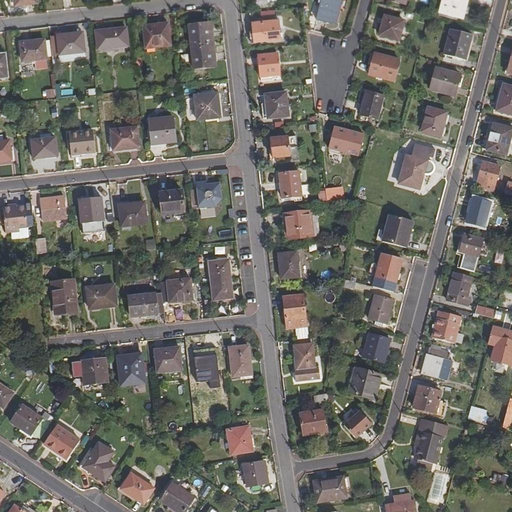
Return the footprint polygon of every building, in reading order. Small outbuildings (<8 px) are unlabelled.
[(319,0),(315,20),(333,25),(339,0),(319,0)] [(456,18),(461,19),(465,0),(441,0),(438,13),(456,18)] [(377,36),(396,41),(401,23),(383,18),(377,36)] [(255,41),(281,38),(279,20),(253,23),(255,41)] [(196,21),(188,22),(190,46),(212,44),(210,24),(197,25),(196,21)] [(143,47),(169,45),(166,22),(141,25),(143,47)] [(96,48),(126,45),(124,27),(94,30),(96,48)] [(443,56),(463,61),(470,36),(449,30),(443,56)] [(83,50),(81,31),(49,35),(51,54),(83,50)] [(20,62),(44,59),(42,40),(18,43),(20,62)] [(212,44),(190,46),(192,65),(202,64),(202,60),(214,59),(212,44)] [(261,77),(279,75),(277,54),(259,55),(261,77)] [(367,76),(392,82),(397,61),(373,55),(367,76)] [(428,91),(453,97),(458,75),(433,69),(428,91)] [(54,82),(54,91),(61,90),(61,98),(71,97),(70,82),(54,82)] [(498,112),(511,115),(511,87),(503,85),(500,96),(502,97),(498,112)] [(54,97),(53,89),(41,89),(42,98),(54,97)] [(267,117),(280,116),(282,117),(285,117),(287,115),(288,114),(286,91),(265,94),(266,105),(267,117)] [(196,119),(220,117),(217,93),(193,95),(196,119)] [(359,117),(378,121),(384,98),(366,93),(359,117)] [(419,131),(438,137),(444,113),(425,108),(419,131)] [(149,139),(174,137),(171,113),(147,115),(149,139)] [(488,148),(507,154),(510,141),(511,134),(511,127),(495,123),(488,148)] [(111,147),(137,145),(135,124),(109,127),(111,147)] [(396,134),(409,137),(411,131),(397,127),(396,134)] [(69,152),(93,149),(90,128),(67,130),(69,152)] [(326,149),(357,158),(363,137),(332,128),(326,149)] [(32,156),(55,153),(53,135),(49,135),(38,136),(30,137),(32,156)] [(273,156),(290,155),(287,136),(271,137),(273,156)] [(0,158),(10,157),(8,139),(0,139),(0,158)] [(412,144),(408,158),(405,157),(398,184),(418,189),(422,174),(424,174),(426,174),(429,173),(429,172),(430,171),(430,169),(430,167),(430,165),(429,164),(427,163),(426,163),(427,158),(431,159),(433,150),(412,144)] [(476,186),(493,191),(496,178),(500,179),(502,171),(499,170),(500,166),(483,161),(476,186)] [(282,196),(301,194),(298,170),(279,173),(282,196)] [(220,196),(218,180),(205,181),(204,178),(194,179),(195,186),(189,186),(191,207),(197,206),(214,204),(220,196)] [(160,213),(183,210),(180,188),(158,190),(160,213)] [(325,202),(342,200),(341,188),(324,190),(325,202)] [(41,217),(66,215),(63,194),(39,196),(41,217)] [(100,195),(79,198),(82,231),(103,229),(100,195)] [(467,221),(484,227),(491,202),(473,198),(467,221)] [(120,224),(145,222),(143,200),(118,203),(120,224)] [(10,204),(1,205),(4,231),(10,230),(11,237),(28,235),(25,215),(32,214),(30,201),(24,202),(24,205),(10,207),(10,204)] [(288,238),(315,235),(312,209),(289,212),(290,230),(287,231),(288,238)] [(381,242),(405,248),(412,221),(388,215),(381,242)] [(36,250),(45,249),(44,233),(34,235),(36,250)] [(473,272),(477,258),(482,239),(464,234),(461,243),(459,253),(463,254),(462,256),(459,268),(473,272)] [(145,241),(145,250),(154,249),(154,240),(145,241)] [(282,278),(301,276),(300,264),(297,264),(296,252),(279,253),(282,278)] [(372,287),(392,292),(400,259),(380,254),(372,287)] [(209,278),(228,275),(226,256),(207,258),(209,278)] [(466,304),(468,304),(469,298),(465,297),(471,277),(454,273),(447,299),(466,304)] [(167,299),(191,296),(189,275),(165,278),(167,299)] [(211,296),(230,294),(228,275),(209,278),(211,296)] [(54,312),(76,309),(73,277),(51,279),(54,312)] [(341,286),(352,289),(354,282),(342,279),(341,286)] [(88,306),(115,303),(113,282),(86,285),(88,306)] [(129,315),(156,312),(154,291),(126,294),(129,315)] [(314,294),(314,309),(322,308),(321,293),(314,294)] [(309,337),(308,326),(304,294),(284,296),(288,329),(297,327),(298,338),(309,337)] [(383,323),(385,324),(391,300),(374,295),(368,319),(374,320),(383,323)] [(468,312),(475,314),(477,307),(468,304),(466,304),(465,311),(468,312)] [(475,314),(494,319),(496,311),(477,307),(475,314)] [(434,338),(457,345),(464,318),(439,311),(437,319),(436,322),(434,331),(436,331),(434,338)] [(511,357),(511,350),(511,347),(511,331),(492,326),(487,344),(494,346),(490,360),(510,365),(511,357)] [(360,356),(382,362),(382,361),(384,355),(388,339),(366,333),(360,356)] [(316,367),(312,337),(309,337),(298,338),(292,339),(292,341),(293,347),(292,347),(293,358),(296,358),(297,369),(295,370),(297,382),(321,378),(319,366),(316,367)] [(233,375),(251,373),(248,344),(229,347),(233,375)] [(157,370),(180,367),(177,345),(155,347),(157,370)] [(214,347),(192,349),(195,381),(208,379),(209,387),(218,386),(214,347)] [(422,372),(436,376),(438,369),(443,371),(444,366),(449,368),(451,359),(446,358),(448,352),(428,347),(422,372)] [(132,376),(144,374),(142,352),(117,354),(120,384),(133,383),(132,376)] [(83,383),(106,380),(104,356),(71,359),(72,375),(82,374),(83,383)] [(348,392),(370,398),(374,384),(377,385),(380,374),(354,368),(348,392)] [(133,383),(145,381),(144,374),(132,376),(133,383)] [(0,404),(4,408),(15,392),(0,382),(0,404)] [(425,409),(436,412),(442,391),(419,384),(414,406),(425,409)] [(317,403),(328,401),(327,393),(315,395),(317,403)] [(503,425),(511,427),(511,423),(511,399),(510,399),(503,425)] [(13,421),(32,434),(43,417),(24,405),(13,421)] [(467,419),(484,423),(485,418),(487,418),(484,413),(485,411),(470,407),(467,419)] [(301,435),(323,432),(319,410),(298,413),(301,435)] [(342,424),(353,437),(370,422),(358,410),(342,424)] [(418,445),(414,459),(417,460),(432,464),(434,464),(441,438),(444,439),(448,425),(421,419),(416,440),(419,442),(418,445)] [(70,454),(81,438),(58,423),(45,442),(61,452),(63,449),(70,454)] [(231,454),(252,450),(248,427),(227,429),(231,454)] [(96,449),(104,454),(108,448),(101,443),(96,449)] [(84,464),(106,479),(117,463),(104,454),(96,449),(95,448),(84,464)] [(247,486),(267,483),(264,460),(244,463),(247,486)] [(415,466),(430,470),(432,464),(417,460),(415,466)] [(124,489),(144,502),(154,486),(132,472),(126,479),(130,481),(124,489)] [(318,501),(346,497),(343,476),(327,478),(328,481),(315,483),(318,501)] [(121,487),(124,489),(130,481),(126,479),(121,487)] [(180,509),(183,511),(184,511),(196,495),(175,482),(164,499),(171,504),(180,509)] [(385,511),(416,511),(414,498),(410,499),(409,491),(392,494),(393,502),(384,504),(385,511)] [(8,511),(27,511),(15,503),(8,511)] [(37,511),(24,503),(21,507),(27,511),(37,511)]
